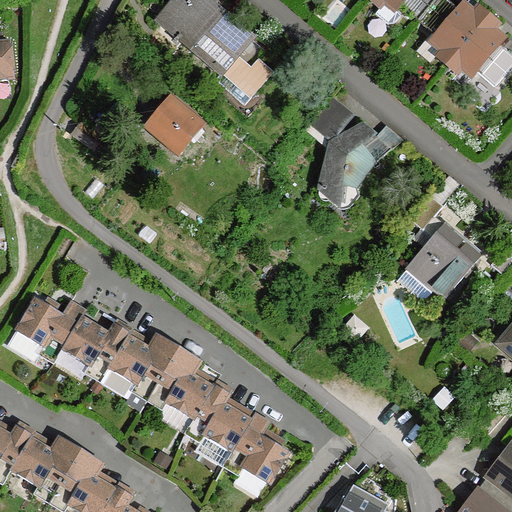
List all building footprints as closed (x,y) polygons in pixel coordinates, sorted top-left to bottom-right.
[(218,1),(216,0),(173,0),(157,20),(223,78),(240,59),(256,40),(215,5),(218,1)] [(371,0),(382,9),(386,5),(396,13),(407,0),(371,0)] [(466,4),(433,44),(443,52),(439,57),(460,75),(464,70),(474,79),(507,39),(497,30),(502,25),(481,8),(476,13),(466,4)] [(0,79),(16,78),(12,41),(4,42),(3,34),(0,34),(0,79)] [(240,59),(223,78),(218,84),(245,107),(274,73),(259,60),(252,69),(240,59)] [(171,94),(143,128),(177,155),(205,122),(171,94)] [(356,118),(334,100),(311,126),(332,145),(335,143),(356,118)] [(81,124),(72,136),(94,153),(103,141),(81,124)] [(393,152),(377,137),(365,127),(335,143),(332,145),(320,192),(341,212),(347,212),(352,210),(361,199),(359,192),(377,165),(393,152)] [(461,187),(451,178),(433,198),(444,207),(461,187)] [(450,224),(411,268),(447,299),(486,255),(450,224)] [(511,245),(494,267),(506,277),(511,269),(511,245)] [(36,296),(16,328),(40,344),(34,351),(54,362),(61,349),(87,365),(82,372),(100,382),(108,367),(134,384),(130,390),(162,409),(165,401),(191,419),(183,432),(199,441),(203,434),(229,451),(223,463),(239,474),(243,467),(266,484),(288,447),(262,433),(271,419),(256,411),(251,416),(226,401),(234,389),(218,379),(215,383),(196,371),(202,359),(156,331),(148,343),(129,331),(132,327),(117,318),(108,328),(82,315),(85,308),(72,300),(63,311),(36,296)] [(511,336),(501,349),(511,358),(511,336)] [(0,482),(4,485),(12,471),(42,488),(36,497),(62,511),(65,511),(69,506),(79,511),(147,511),(141,508),(138,511),(135,511),(128,508),(136,494),(101,474),(105,467),(60,441),(56,446),(20,425),(16,432),(0,423),(0,482)] [(511,449),(488,481),(511,499),(511,449)] [(175,461),(162,453),(157,462),(169,470),(175,461)] [(355,485),(340,511),(386,511),(390,506),(355,485)] [(504,511),(478,493),(463,511),(504,511)]
